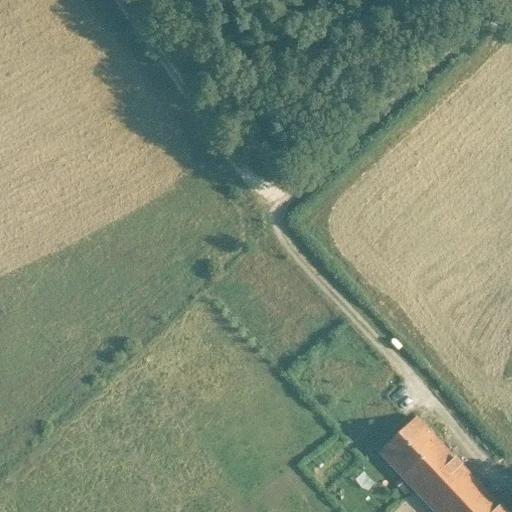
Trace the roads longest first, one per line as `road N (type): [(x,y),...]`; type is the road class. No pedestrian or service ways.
road 1 (unclassified): [(273,207),(503,0)]
road 2 (track): [(121,0),(248,188),(273,207)]
